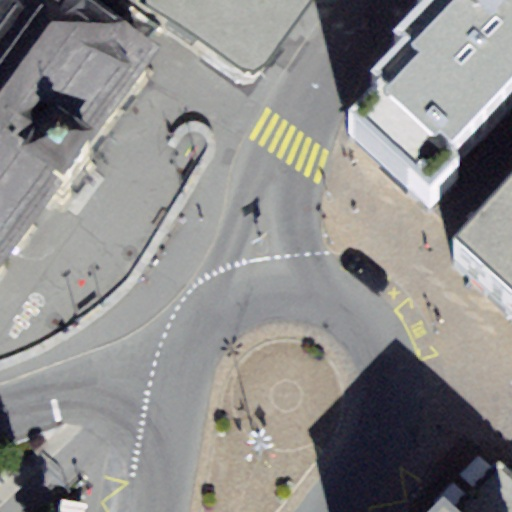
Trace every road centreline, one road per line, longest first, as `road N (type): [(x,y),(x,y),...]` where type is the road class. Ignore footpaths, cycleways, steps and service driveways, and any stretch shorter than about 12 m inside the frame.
road 1 (tertiary): [(261,286),(268,200),(284,138),(372,0)]
road 2 (residential): [(184,370),(156,368),(0,414)]
road 3 (secondary): [(388,378),(381,342),(365,317),(332,293),(261,286)]
road 4 (secondary): [(329,511),(381,437),(388,378)]
road 5 (secondary): [(184,370),(157,511)]
road 6 (residential): [(388,378),(431,386),(511,420)]
road 7 (secondary): [(261,286),(206,317),(184,370)]
